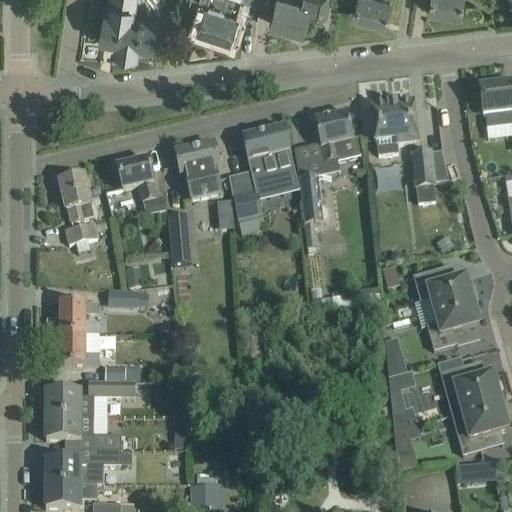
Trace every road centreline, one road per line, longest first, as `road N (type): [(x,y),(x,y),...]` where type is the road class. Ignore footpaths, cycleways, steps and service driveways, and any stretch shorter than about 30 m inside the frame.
road 1 (residential): [(20,171),(291,112),(329,67)]
road 2 (unclassified): [(62,96),(329,67)]
road 3 (residential): [(438,55),(481,247),(506,275)]
road 4 (residential): [(21,402),(20,171)]
